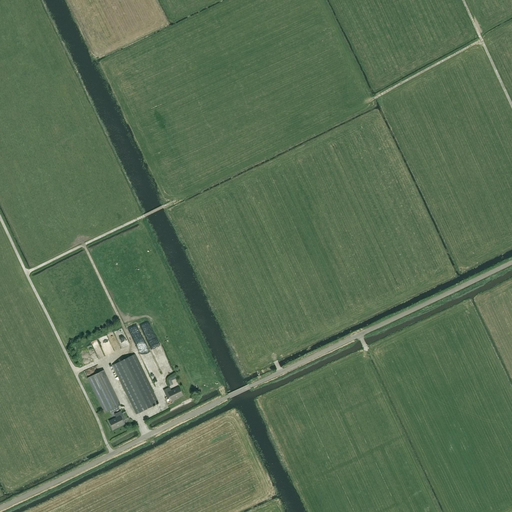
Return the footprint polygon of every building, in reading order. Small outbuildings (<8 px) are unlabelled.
[(123,326),(116,329),(119,338),(127,335),(123,326)] [(115,347),(121,345),(115,330),(109,332),(115,347)] [(104,334),(99,337),(102,343),(108,340),(104,334)] [(101,356),(105,354),(98,337),(93,340),(101,356)] [(136,414),(158,403),(134,354),(112,365),(136,414)] [(165,372),(173,368),(169,357),(160,360),(165,372)] [(88,378),(104,413),(121,405),(104,370),(88,378)] [(171,400),(182,395),(178,387),(171,391),(169,387),(163,390),(167,399),(170,397),(171,400)] [(122,421),(125,419),(120,411),(114,414),(116,418),(109,421),(113,429),(123,424),(122,421)]
